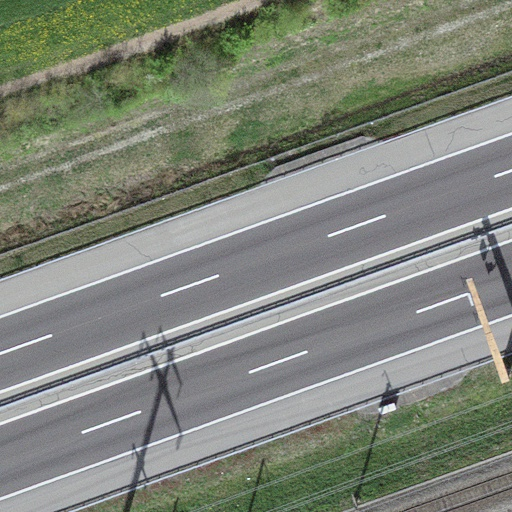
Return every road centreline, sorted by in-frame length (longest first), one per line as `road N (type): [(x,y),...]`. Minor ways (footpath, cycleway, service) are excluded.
road 1 (motorway): [(511,170),(0,354)]
road 2 (motorway): [(0,461),(511,279)]
